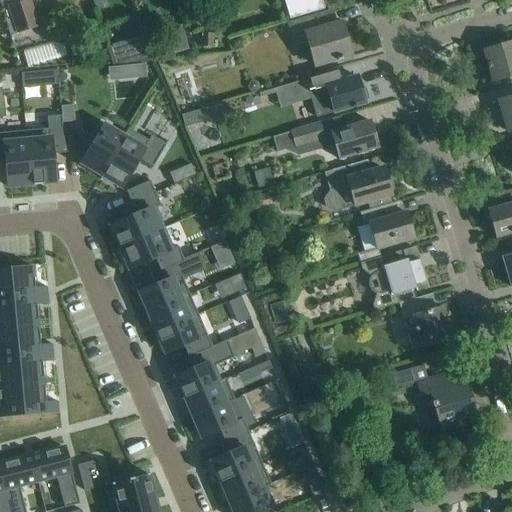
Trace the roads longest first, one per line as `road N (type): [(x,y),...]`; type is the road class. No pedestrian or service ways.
road 1 (residential): [(511,399),(418,76),(418,52),(436,37),(511,14)]
road 2 (residential): [(191,511),(74,237),(62,222),(0,223)]
road 3 (residential): [(394,511),(511,465)]
